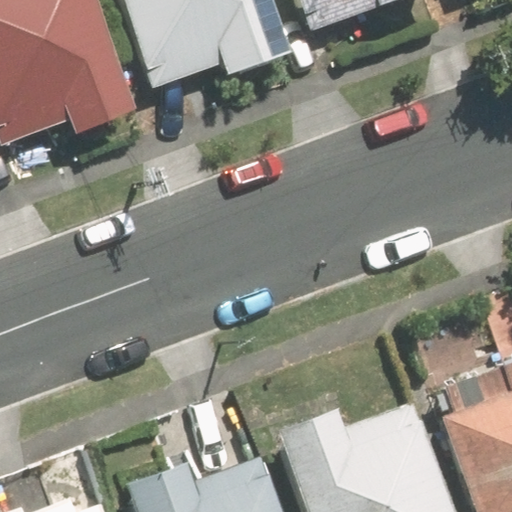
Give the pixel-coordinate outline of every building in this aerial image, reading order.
[(63,139),(126,114),(81,0),(0,0),(0,149),(58,126),(63,139)] [(280,55),(257,0),(108,0),(146,94),(211,68),(216,81),(280,55)] [(406,0),(284,0),(299,40),(406,0)] [(511,511),(511,352),(485,362),(496,393),(429,417),(463,511),(511,511)] [(323,405),(261,428),(293,511),(438,511),(396,400),(330,425),(323,405)] [(170,459),(111,482),(121,511),(264,511),(242,454),(177,478),(170,459)] [(58,511),(55,503),(29,511),(58,511)]
